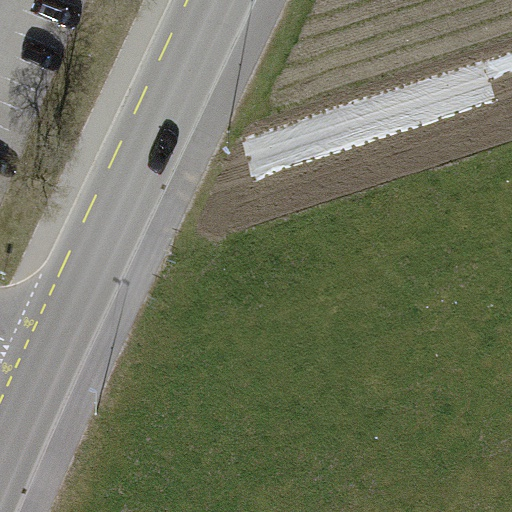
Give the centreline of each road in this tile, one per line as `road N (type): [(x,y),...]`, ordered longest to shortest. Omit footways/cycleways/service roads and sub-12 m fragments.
road 1 (secondary): [(213,0),(49,361)]
road 2 (secondary): [(49,361),(0,474)]
